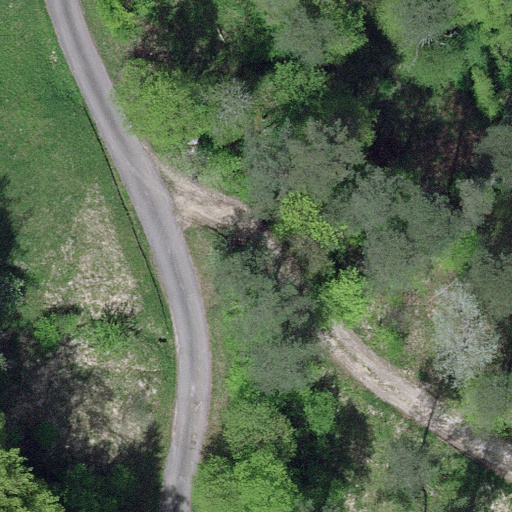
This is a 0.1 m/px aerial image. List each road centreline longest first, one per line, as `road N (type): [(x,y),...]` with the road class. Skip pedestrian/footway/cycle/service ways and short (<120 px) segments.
road 1 (unclassified): [(175,511),(192,357),(174,273),(107,121),(68,0)]
road 2 (track): [(107,121),(256,234),(356,360),(511,450)]
